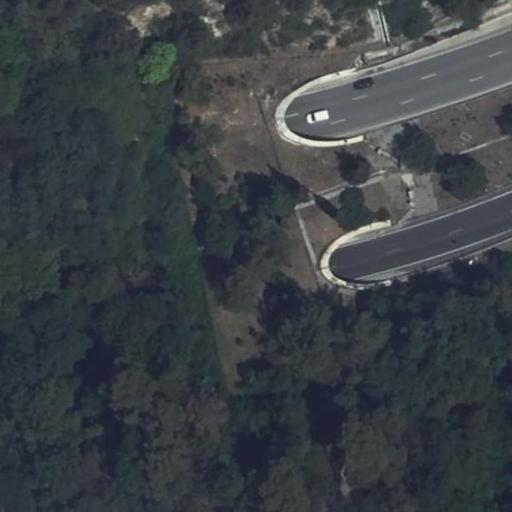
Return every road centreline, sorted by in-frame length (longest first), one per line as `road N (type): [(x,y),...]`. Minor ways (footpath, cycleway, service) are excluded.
road 1 (motorway): [(0,315),(256,292),(511,211)]
road 2 (motorway): [(511,54),(310,117),(0,151)]
